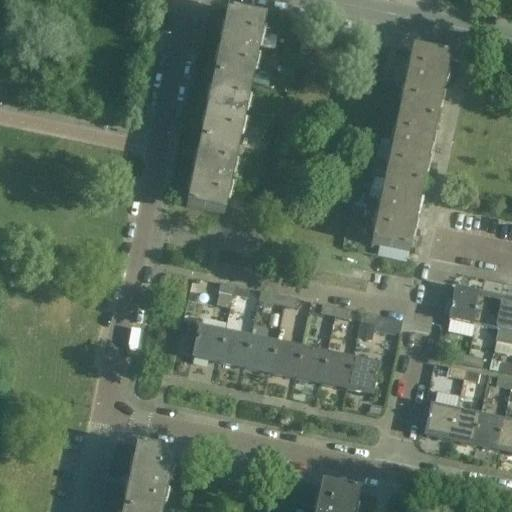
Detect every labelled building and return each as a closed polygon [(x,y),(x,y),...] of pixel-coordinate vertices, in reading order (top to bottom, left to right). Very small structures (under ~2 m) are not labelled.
[(263,22),(226,14),(212,79),(250,88),(263,22)] [(435,125),(448,60),(411,53),(397,117),(435,125)] [(212,79),(198,144),(237,153),(250,88),(212,79)] [(422,191),(435,125),(397,117),(388,161),(383,183),(422,191)] [(237,153),(198,144),(185,209),(223,217),(235,161),(237,153)] [(370,248),(401,254),(409,256),(422,191),(383,183),(370,248)] [(351,216),(364,219),(366,213),(352,209),(351,216)] [(230,311),(232,299),(234,289),(220,286),(218,296),(219,296),(216,308),(230,311)] [(247,302),(249,292),(234,289),(232,299),(247,302)] [(475,328),(482,297),(457,292),(451,323),(475,328)] [(283,310),(285,300),(271,297),(269,307),(283,310)] [(505,302),(482,297),(475,328),(499,333),(505,302)] [(297,313),(299,303),(285,300),(283,310),(297,313)] [(511,303),(505,302),(499,333),(496,345),(511,348),(511,303)] [(334,320),(336,311),(322,308),(320,317),(334,320)] [(349,324),(351,314),(336,311),(334,320),(349,324)] [(218,367),(224,335),(198,330),(191,361),(218,367)] [(218,367),(243,372),(250,340),(224,335),(218,367)] [(243,372),(269,377),(276,346),(250,340),(243,372)] [(269,377),(295,383),(302,351),(276,346),(269,377)] [(295,383),(320,388),(327,356),(302,351),(295,383)] [(320,388),(346,393),(352,362),(327,356),(320,388)] [(455,356),(453,365),(467,368),(469,359),(455,356)] [(482,371),(484,362),(469,359),(467,368),(482,371)] [(352,362),(346,393),(371,398),(378,367),(352,362)] [(511,366),(492,362),(490,373),(511,377),(511,366)] [(452,371),(450,380),(464,383),(466,374),(452,371)] [(479,386),(481,377),(466,374),(464,383),(479,386)] [(511,382),(499,380),(497,389),(511,392),(511,390),(511,382)] [(451,445),(458,413),(433,408),(427,440),(451,445)] [(482,418),(458,413),(451,445),(475,450),(482,418)] [(475,450),(498,455),(505,423),(482,418),(475,450)] [(511,424),(505,423),(498,455),(511,457),(511,424)] [(161,511),(173,457),(135,449),(121,511),(161,511)] [(353,511),(357,495),(319,488),(314,511),(353,511)]
